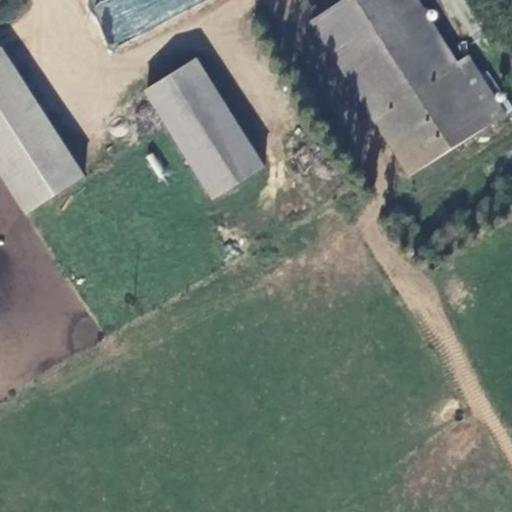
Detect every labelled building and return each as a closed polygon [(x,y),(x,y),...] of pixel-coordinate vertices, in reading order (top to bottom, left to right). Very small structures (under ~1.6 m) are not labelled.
[(89,0),(104,40),(214,0),(89,0)] [(455,69),(413,0),(345,0),(314,20),(411,180),(493,131),(455,69)] [(3,48),(0,50),(0,170),(27,213),(85,175),(3,48)] [(197,60),(147,92),(214,198),(265,167),(197,60)] [(468,60),(455,69),(493,131),(505,123),(468,60)]
